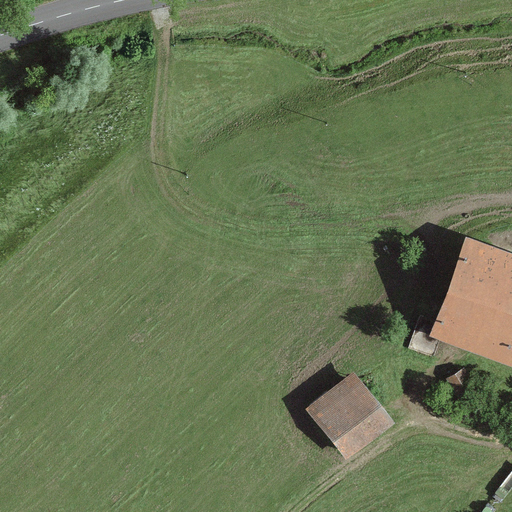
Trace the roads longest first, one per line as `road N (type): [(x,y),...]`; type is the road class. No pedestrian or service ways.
road 1 (track): [(165,0),(162,143),(175,185),(195,204),(241,224),(273,226),(511,199)]
road 2 (tertiary): [(147,0),(0,41)]
road 3 (track): [(511,438),(434,420),(407,385)]
